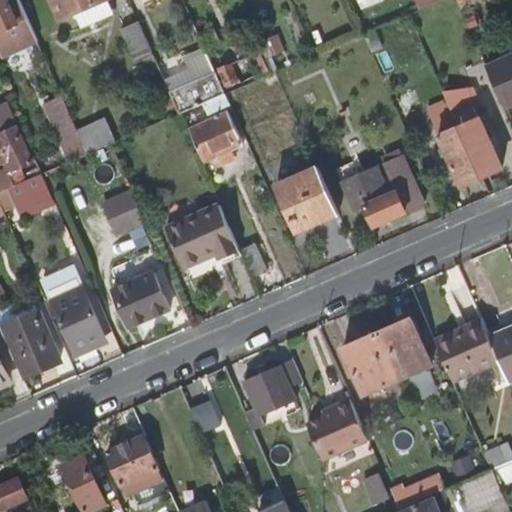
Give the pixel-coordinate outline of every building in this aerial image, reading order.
[(38,48),(17,0),(0,0),(0,58),(2,64),(38,48)] [(34,0),(47,28),(97,6),(94,0),(34,0)] [(413,0),(419,14),(450,0),(413,0)] [(485,2),(483,0),(455,0),(461,13),(485,2)] [(153,59),(138,25),(120,33),(134,66),(153,59)] [(383,51),(375,33),(363,38),(371,56),(383,51)] [(214,35),(200,41),(206,54),(219,48),(214,35)] [(252,61),(219,76),(227,93),(270,74),(256,43),(245,47),(252,61)] [(165,74),(188,68),(185,57),(162,63),(165,74)] [(511,58),(486,70),(505,112),(511,108),(511,58)] [(205,107),(225,98),(215,74),(169,95),(179,118),(205,107)] [(457,124),(483,184),(503,176),(476,115),(475,98),(461,97),(453,97),(446,101),(449,106),(457,124)] [(230,108),(225,98),(205,107),(209,117),(230,108)] [(62,155),(81,147),(77,137),(62,101),(43,109),(62,155)] [(11,177),(21,173),(34,167),(7,105),(0,107),(0,164),(5,163),(8,170),(11,177)] [(464,193),(483,184),(457,124),(449,106),(430,114),(464,193)] [(244,151),(228,115),(190,132),(205,168),(219,162),(224,172),(237,166),(233,156),(244,151)] [(81,147),(86,158),(111,147),(113,147),(103,126),(77,137),(81,147)] [(81,147),(62,155),(68,166),(86,158),(81,147)] [(0,195),(7,193),(26,184),(21,173),(11,177),(8,170),(0,173),(0,195)] [(377,174),(343,189),(354,213),(362,209),(369,224),(373,232),(385,226),(424,210),(407,171),(381,182),(377,174)] [(338,216),(319,172),(279,190),(298,234),(338,216)] [(52,201),(42,177),(26,184),(7,193),(18,216),(52,201)] [(117,240),(146,227),(131,193),(102,205),(117,240)] [(220,263),(240,254),(219,209),(167,232),(184,270),(217,256),(220,263)] [(240,256),(253,284),(267,278),(256,250),(240,256)] [(155,277),(114,296),(129,331),(170,313),(155,277)] [(63,328),(65,332),(94,319),(92,314),(63,328)] [(1,334),(15,366),(20,364),(28,383),(62,367),(40,317),(1,334)] [(94,319),(65,332),(74,354),(104,341),(94,319)] [(378,335),(399,383),(434,368),(413,320),(378,335)] [(467,335),(438,348),(454,385),(491,368),(500,364),(490,340),(482,322),(465,330),(467,335)] [(511,329),(490,340),(500,364),(511,390),(511,389),(511,329)] [(465,330),(435,343),(438,348),(467,335),(465,330)] [(364,399),(399,383),(378,335),(343,351),(364,399)] [(104,341),(74,354),(76,359),(106,346),(104,341)] [(0,388),(10,384),(0,361),(0,388)] [(245,412),(257,439),(267,434),(262,423),(297,407),(291,392),(304,386),(293,362),(245,383),(256,407),(245,412)] [(491,368),(454,385),(462,402),(498,385),(491,368)] [(309,427),(324,462),(369,442),(352,401),(335,408),(338,414),(327,419),(309,427)] [(191,414),(201,438),(220,429),(210,405),(191,414)] [(324,413),(327,419),(338,414),(335,408),(324,413)] [(144,437),(107,454),(122,486),(124,485),(131,500),(164,485),(161,477),(144,437)] [(511,455),(508,446),(501,449),(508,465),(511,463),(511,455)] [(485,456),(493,472),(508,465),(501,449),(485,456)] [(449,470),(456,488),(485,475),(477,458),(449,470)] [(86,459),(66,468),(84,511),(96,511),(107,507),(86,459)] [(511,463),(508,465),(493,472),(500,490),(511,485),(511,463)] [(447,492),(455,511),(485,511),(506,503),(500,490),(493,472),(485,475),(456,488),(447,492)] [(380,474),(365,481),(375,507),(391,501),(380,474)] [(433,482),(439,495),(447,492),(441,479),(433,482)] [(18,481),(0,488),(0,511),(7,511),(7,510),(27,501),(18,481)] [(391,492),(400,511),(439,495),(433,482),(407,493),(404,487),(391,492)] [(124,511),(120,502),(115,504),(118,511),(124,511)]
